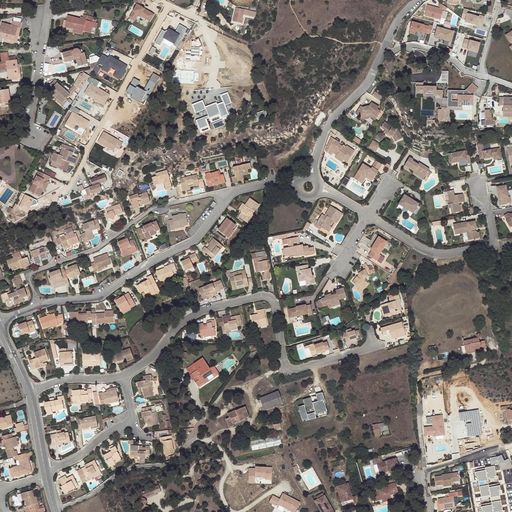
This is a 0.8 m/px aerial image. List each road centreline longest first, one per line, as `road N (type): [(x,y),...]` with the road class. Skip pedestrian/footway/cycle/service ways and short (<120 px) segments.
road 1 (residential): [(119,378),(154,355),(181,321),(261,296),(270,298),(288,367),(371,346),(368,330)]
road 2 (residential): [(39,305),(28,274),(96,249),(151,209),(231,193)]
road 3 (residential): [(39,305),(103,295),(192,242),(231,193)]
road 4 (residential): [(70,186),(170,5)]
road 5 (residential): [(366,215),(431,252),(491,246),(481,178)]
road 6 (unclassified): [(52,510),(122,470),(176,457),(210,407)]
road 7 (residential): [(41,468),(65,463),(132,421),(119,378)]
road 8 (residential): [(309,178),(333,115),(381,57)]
road 9 (residential): [(30,130),(48,0)]
road 10 (residential): [(429,511),(429,469),(511,445)]
